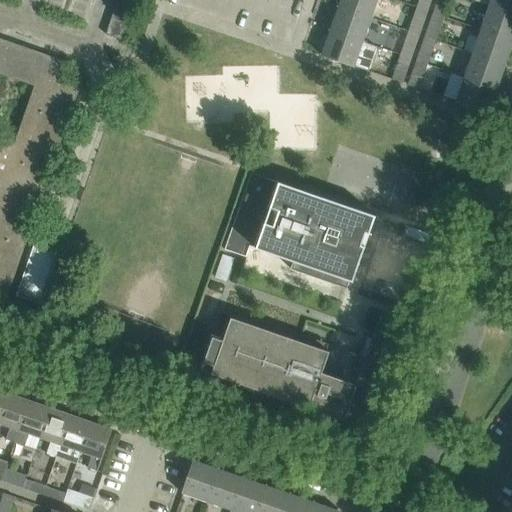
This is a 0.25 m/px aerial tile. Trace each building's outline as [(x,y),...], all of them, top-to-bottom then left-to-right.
[(134,0),(118,0),(106,35),(121,40),(121,39),(134,0)] [(370,19),(376,0),(341,0),(339,8),(370,19)] [(418,0),(416,8),(427,12),(431,0),(418,0)] [(444,18),(449,0),(437,0),(433,14),(444,18)] [(511,14),(511,0),(491,0),(489,7),(511,14)] [(511,14),(489,7),(481,31),(511,41),(511,14)] [(339,8),(331,31),(362,42),(370,19),(339,8)] [(416,8),(408,32),(419,36),(427,12),(416,8)] [(424,38),(435,41),(444,18),(433,14),(424,38)] [(320,54),(320,55),(322,55),(322,56),(353,67),(354,66),(368,71),(368,70),(376,47),(362,43),(362,42),(331,31),(323,55),(320,54)] [(504,66),(511,43),(511,41),(481,31),(473,55),(504,66)] [(411,60),(419,36),(408,32),(400,56),(411,60)] [(427,65),(435,41),(424,38),(416,61),(427,65)] [(18,46),(17,45),(17,46),(0,40),(0,301),(5,303),(6,302),(4,301),(78,90),(79,91),(79,89),(59,82),(66,62),(65,61),(64,63),(37,53),(37,52),(35,52),(32,62),(15,56),(18,46)] [(473,55),(464,79),(496,90),(504,66),(473,55)] [(400,56),(392,79),(391,80),(402,84),(411,60),(400,56)] [(416,61),(408,86),(419,89),(419,88),(427,65),(416,61)] [(456,102),(488,114),(488,113),(490,114),(490,113),(488,113),(496,90),(464,79),(456,102)] [(384,180),(404,186),(409,170),(389,164),(384,180)] [(352,283),(358,267),(358,266),(359,265),(359,264),(359,263),(359,262),(375,216),(251,173),(224,250),(246,257),(249,247),(293,262),(290,269),(346,289),(349,281),(352,283)] [(59,255),(34,246),(16,296),(41,305),(59,255)] [(343,430),(351,433),(361,436),(365,438),(369,428),(374,430),(380,414),(385,398),(391,400),(399,376),(393,375),(406,337),(408,332),(403,330),(406,320),(384,313),(380,322),(378,321),(376,327),(374,331),(372,337),(372,339),(367,337),(361,356),(351,353),(344,373),(341,380),(322,373),(329,352),(231,318),(223,341),(214,338),(214,336),(213,335),(200,371),(344,421),(345,420),(346,420),(343,430)] [(0,419),(9,394),(0,391),(0,419)] [(15,443),(17,435),(29,401),(9,394),(0,419),(0,424),(10,428),(6,440),(15,443)] [(40,438),(50,408),(29,401),(17,435),(15,443),(24,446),(28,434),(40,438)] [(56,457),(58,450),(70,416),(50,408),(40,438),(51,442),(47,454),(56,457)] [(81,452),(91,423),(70,416),(58,450),(56,457),(77,464),(81,452)] [(92,456),(88,468),(97,472),(112,430),(91,423),(81,452),(92,456)] [(0,458),(0,480),(2,481),(4,473),(6,468),(8,461),(0,458)] [(183,494),(207,502),(218,471),(194,462),(195,460),(194,460),(194,461),(193,461),(182,493),(183,493),(182,494),(183,494)] [(6,468),(4,473),(2,481),(23,488),(25,480),(27,475),(6,468)] [(242,479),(218,471),(207,502),(231,510),(242,479)] [(256,511),(265,487),(242,479),(231,510),(236,511),(256,511)] [(43,495),(45,487),(25,480),(23,488),(43,495)] [(64,502),(66,494),(45,487),(43,495),(64,502)] [(283,511),(289,495),(265,487),(256,511),(283,511)] [(90,511),(94,499),(68,490),(66,494),(64,502),(90,511)] [(4,493),(0,504),(0,511),(9,511),(15,497),(4,493)] [(309,511),(313,504),(289,495),(283,511),(309,511)]
